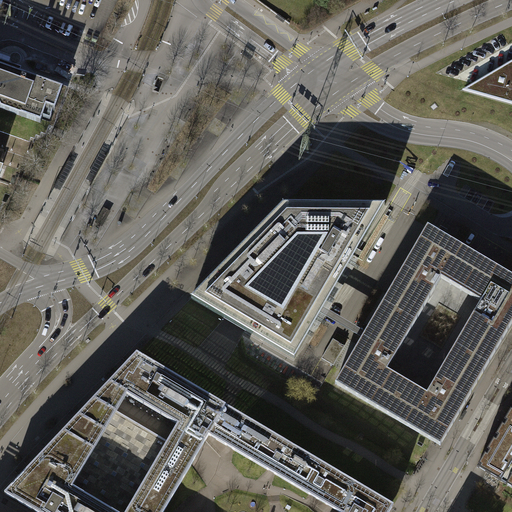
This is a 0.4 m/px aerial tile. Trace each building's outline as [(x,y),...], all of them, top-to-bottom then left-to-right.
[(496,68),(491,58),(461,74),(467,85),(496,68)] [(0,109),(44,126),(58,87),(0,67),(2,62),(0,60),(0,109)] [(511,61),(465,90),(511,103),(511,61)] [(283,205),(191,298),(295,360),(385,206),(283,205)] [(511,324),(511,276),(428,227),(335,384),(441,446),(511,324)] [(137,354),(101,392),(5,493),(36,511),(389,511),(394,505),(137,354)] [(511,407),(477,467),(511,487),(511,407)]
